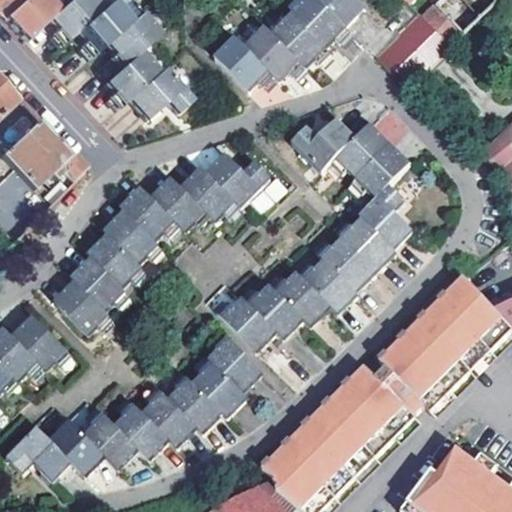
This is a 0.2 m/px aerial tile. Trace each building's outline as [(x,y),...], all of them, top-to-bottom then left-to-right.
[(0,0),(0,17),(1,19),(6,24),(31,0),(0,0)] [(46,0),(31,0),(6,24),(12,30),(26,45),(50,23),(59,15),(46,0)] [(92,0),(75,0),(59,15),(50,23),(55,30),(60,35),(70,45),(80,36),(105,14),(92,0)] [(314,0),(294,20),(328,54),(331,51),(337,44),(348,34),(314,0)] [(314,0),(348,34),(366,16),(349,0),(314,0)] [(446,0),(424,21),(425,22),(451,51),(502,3),(504,0),(446,0)] [(115,5),(105,14),(80,36),(89,45),(99,56),(108,48),(133,25),(115,5)] [(142,17),(133,25),(108,48),(114,55),(117,58),(128,69),(142,56),(162,38),(142,17)] [(294,20),(274,39),(301,66),(309,73),(312,70),(317,64),(328,54),(294,20)] [(415,31),(412,28),(386,54),(381,59),(408,91),(451,51),(425,22),(415,31)] [(271,76),(281,86),(284,83),(290,78),(301,66),(274,39),(268,33),(248,53),(271,76)] [(357,43),(348,34),(337,44),(347,54),(357,43)] [(70,45),(60,35),(50,44),(60,55),(70,45)] [(218,63),(251,96),(260,87),(267,81),(271,76),(248,53),(238,44),(218,63)] [(99,56),(89,45),(78,55),(88,66),(99,56)] [(337,63),(328,54),(317,64),(327,73),(337,63)] [(142,56),(128,69),(116,79),(107,88),(116,97),(126,108),(130,105),(161,76),(142,56)] [(128,69),(117,58),(106,68),(116,79),(128,69)] [(301,66),(290,78),(299,86),(311,76),(309,73),(301,66)] [(161,76),(130,105),(147,124),(166,107),(178,119),(193,104),(165,73),(161,76)] [(267,81),(260,87),(270,97),(281,86),(271,76),(267,81)] [(0,119),(18,102),(0,82),(0,119)] [(126,108),(116,97),(107,106),(116,118),(126,108)] [(83,172),(39,124),(2,158),(34,193),(48,180),(53,185),(64,175),(72,183),(83,172)] [(296,151),(324,179),(329,175),(339,164),(359,144),(341,127),(323,145),(312,135),(296,151)] [(511,129),(482,153),(511,191),(511,129)] [(359,144),(339,164),(351,175),(359,183),(394,150),(388,145),(373,130),(359,144)] [(394,150),(359,183),(371,195),(379,203),(391,191),(413,169),(408,165),(394,150)] [(230,161),(210,180),(239,208),(245,214),(275,185),(260,170),(249,179),(230,161)] [(339,164),(329,175),(340,186),(351,175),(339,164)] [(209,218),(218,228),(228,219),(239,208),(210,180),(205,174),(190,189),(185,194),(209,218)] [(360,206),(371,195),(359,183),(348,194),(360,206)] [(155,205),(178,227),(188,238),(198,229),(209,218),(185,194),(175,185),(160,200),(155,205)] [(407,206),(391,191),(379,203),(361,221),(365,225),(395,255),(414,236),(395,218),(407,206)] [(124,214),(128,218),(158,247),(168,237),(178,227),(155,205),(144,194),(124,214)] [(245,214),(239,208),(228,219),(238,229),(249,218),(245,214)] [(0,229),(14,244),(22,236),(0,212),(0,229)] [(108,237),(111,241),(141,271),(151,261),(161,251),(158,247),(128,218),(108,237)] [(218,228),(209,218),(198,229),(208,239),(218,228)] [(345,245),(356,234),(346,223),(335,234),(345,245)] [(356,234),(345,245),(378,277),(397,257),(395,255),(365,225),(356,234)] [(178,227),(168,237),(177,247),(188,238),(178,227)] [(91,260),(94,264),(124,294),(133,285),(144,274),(141,271),(111,241),(91,260)] [(325,264),(335,254),(325,244),(314,254),(325,264)] [(325,264),(326,266),(358,297),(375,280),(378,277),(345,245),(335,254),(325,264)] [(171,261),(161,251),(151,261),(161,270),(171,261)] [(78,287),(108,317),(117,308),(128,297),(124,294),(94,264),(78,279),(74,283),(78,287)] [(297,275),(300,279),(306,285),(316,276),(306,266),(297,275)] [(306,285),(332,311),(340,319),(357,302),(359,299),(358,297),(326,266),(316,276),(306,285)] [(154,283),(144,274),(133,285),(143,294),(154,283)] [(270,288),(273,291),(280,298),(289,289),(279,279),(270,288)] [(280,298),(305,324),(312,330),(329,314),(332,311),(306,285),(300,279),(289,289),(280,298)] [(293,511),(320,511),(331,501),(441,390),(446,394),(509,330),(494,314),(465,282),(376,366),(383,373),(372,383),(361,372),(262,478),(281,494),(276,498),(293,511)] [(91,340),(100,331),(111,320),(108,317),(78,287),(59,307),(91,340)] [(242,300),(246,304),(253,311),(263,302),(252,291),(242,300)] [(253,311),(278,336),(285,344),(303,326),(305,324),(280,298),(273,291),(263,302),(253,311)] [(137,306),(128,297),(117,308),(126,318),(137,306)] [(222,319),(226,323),(235,314),(225,304),(216,313),(222,319)] [(226,323),(258,355),(275,339),(278,336),(253,311),(246,304),(235,314),(226,323)] [(511,306),(494,314),(509,330),(511,333),(511,306)] [(121,330),(111,320),(100,331),(111,340),(121,330)] [(43,367),(51,375),(61,366),(70,356),(37,323),(23,337),(17,342),(43,367)] [(511,336),(511,333),(509,330),(446,394),(441,390),(331,501),(336,506),(426,414),(431,419),(511,336)] [(0,344),(0,363),(19,382),(22,386),(32,377),(43,367),(17,342),(10,334),(0,344)] [(231,344),(221,334),(211,344),(221,354),(231,344)] [(211,364),(216,368),(245,398),(249,394),(265,378),(231,344),(221,354),(211,364)] [(70,356),(61,366),(70,376),(80,366),(70,356)] [(211,364),(205,358),(193,370),(203,380),(216,368),(211,364)] [(0,401),(8,393),(19,382),(0,363),(0,401)] [(51,375),(43,367),(32,377),(42,387),(53,377),(51,375)] [(195,388),(224,418),(228,421),(232,418),(248,401),(245,398),(216,368),(203,380),(195,388)] [(191,384),(182,375),(171,386),(180,395),(191,384)] [(22,386),(19,382),(8,393),(17,403),(28,392),(22,386)] [(180,395),(172,403),(199,431),(205,437),(209,433),(224,418),(195,388),(191,384),(180,395)] [(167,399),(157,389),(144,400),(155,410),(167,399)] [(146,418),(172,444),(179,451),(183,448),(199,431),(172,403),(167,399),(155,410),(146,418)] [(130,402),(129,401),(118,412),(127,421),(138,410),(130,402)] [(102,414),(98,409),(87,420),(97,430),(108,419),(102,414)] [(119,430),(142,452),(152,463),(155,459),(172,444),(146,418),(138,410),(127,421),(119,430)] [(71,423),(64,416),(54,425),(65,436),(74,426),(71,423)] [(88,440),(106,458),(121,472),(124,469),(142,452),(119,430),(108,419),(97,430),(88,440)] [(54,446),(74,465),(76,467),(86,478),(91,473),(106,458),(88,440),(74,426),(65,436),(54,446)] [(55,483),(74,465),(54,446),(39,431),(10,461),(25,475),(36,464),(55,483)] [(408,508),(413,511),(511,511),(511,496),(458,456),(438,481),(433,477),(408,508)] [(293,511),(276,498),(269,491),(250,505),(236,511),(293,511)]
